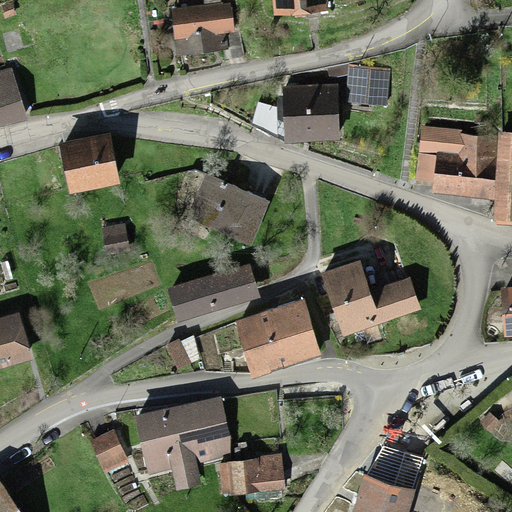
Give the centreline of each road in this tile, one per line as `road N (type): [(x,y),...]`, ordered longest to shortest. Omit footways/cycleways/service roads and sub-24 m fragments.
road 1 (residential): [(0,445),(71,404),(185,385),(328,372),(356,378),(387,401)]
road 2 (residential): [(102,124),(247,143),(478,228)]
road 3 (residential): [(102,124),(111,108),(154,92),(400,36),(444,0)]
road 4 (residential): [(458,369),(478,228)]
road 5 (residential): [(308,511),(387,401)]
